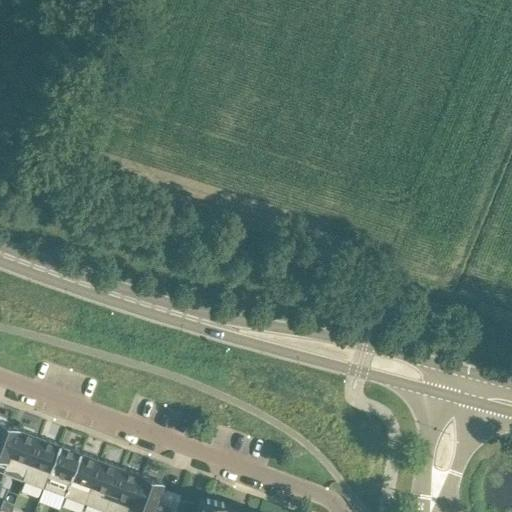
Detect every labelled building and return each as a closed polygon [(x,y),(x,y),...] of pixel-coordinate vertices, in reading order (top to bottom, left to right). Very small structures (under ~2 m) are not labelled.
[(0,471),(3,472),(20,427),(0,420),(0,471)] [(20,427),(3,472),(24,480),(40,436),(20,427)] [(60,443),(59,443),(40,436),(24,480),(44,488),(61,443),(60,443)] [(65,495),(81,451),(61,443),(44,488),(65,495)] [(82,451),(81,451),(65,495),(85,503),(102,459),(82,451)] [(106,511),(122,466),(102,459),(85,503),(106,511)] [(141,473),(122,466),(106,511),(109,511),(128,511),(143,473),(141,473)] [(169,511),(171,508),(156,502),(164,481),(143,473),(128,511),(169,511)] [(207,498),(206,499),(200,497),(198,503),(180,499),(180,498),(179,498),(175,511),(240,511),(229,509),(230,505),(223,503),(224,502),(207,498)]
